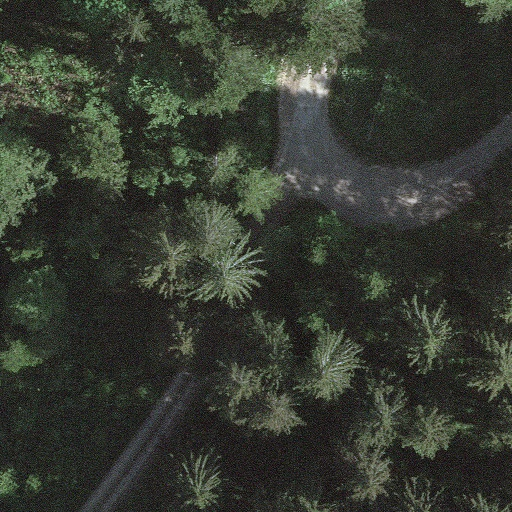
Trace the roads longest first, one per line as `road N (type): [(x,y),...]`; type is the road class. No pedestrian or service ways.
road 1 (track): [(337,156),(74,511)]
road 2 (track): [(337,156),(403,216),(478,212),(511,182)]
road 3 (track): [(332,0),(319,47),(337,156)]
